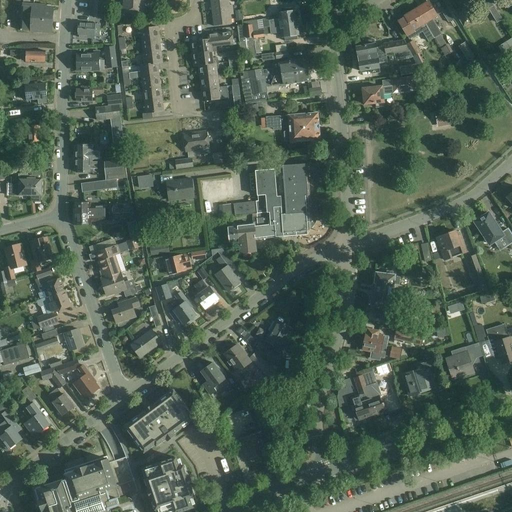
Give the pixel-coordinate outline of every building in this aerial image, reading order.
[(12,0),(12,18),(22,17),(21,31),(52,33),(53,8),(34,7),(35,0),(12,0)] [(143,15),(144,0),(139,0),(119,0),(119,2),(122,2),(121,13),(143,15)] [(209,0),(211,12),(232,10),(231,5),(229,5),(227,0),(209,0)] [(494,5),(490,0),(475,0),(479,5),(484,2),(488,9),(494,5)] [(101,18),(101,10),(103,10),(104,1),(95,1),(94,18),(101,18)] [(423,6),(417,10),(434,39),(441,35),(432,19),(437,16),(429,3),(428,3),(427,1),(421,4),(423,6)] [(463,28),(473,22),(463,6),(454,12),(463,28)] [(268,18),(262,19),(263,28),(298,23),(296,11),(293,11),(293,7),(281,9),(281,13),(278,13),(279,19),(269,20),(268,18)] [(232,10),(211,12),(213,26),(231,24),(230,15),(232,14),(232,10)] [(405,17),(406,18),(400,22),(410,39),(423,31),(429,41),(434,39),(417,10),(405,17)] [(453,20),(447,10),(442,13),(448,23),(453,20)] [(78,36),(94,37),(99,37),(100,25),(79,23),(78,36)] [(297,40),(297,36),(299,35),(298,23),(263,28),(260,28),(260,30),(258,30),(253,31),(256,53),(257,53),(257,54),(261,54),(259,40),(265,39),(264,35),(282,33),(282,37),(285,37),(285,41),(297,40)] [(245,36),(245,42),(246,48),(247,54),(256,53),(253,31),(258,30),(258,24),(244,26),(245,36)] [(141,41),(159,39),(157,27),(139,29),(141,41)] [(208,40),(210,40),(211,47),(215,46),(233,44),(231,31),(207,35),(208,40)] [(161,51),(159,39),(141,41),(143,53),(161,51)] [(208,40),(190,42),(191,54),(211,52),(216,51),(215,46),(211,47),(210,40),(208,40)] [(357,47),(359,60),(386,55),(385,47),(376,48),(375,44),(374,40),(366,41),(367,46),(357,47)] [(385,47),(386,55),(410,51),(405,41),(385,44),(385,47)] [(420,53),(413,41),(407,44),(413,56),(420,53)] [(115,47),(103,49),(105,65),(116,64),(115,47)] [(18,51),(18,55),(21,55),(21,60),(27,60),(27,62),(45,63),(45,61),(46,60),(47,57),(45,56),(45,51),(18,51)] [(94,55),(77,54),(77,71),(99,71),(100,51),(94,51),(94,55)] [(162,63),(161,51),(143,53),(144,64),(144,65),(157,63),(157,64),(162,63)] [(276,59),(288,58),(288,51),(275,53),(276,59)] [(211,52),(191,54),(193,67),(198,66),(216,63),(216,64),(218,64),(217,58),(212,58),(211,52)] [(386,55),(359,60),(361,72),(371,70),(372,74),(380,73),(379,69),(380,69),(379,64),(388,63),(386,55)] [(273,76),(309,70),(307,59),(304,60),(304,59),(280,63),(281,68),(263,71),(262,69),(242,73),(244,80),(273,75),(273,76)] [(158,76),(157,64),(157,63),(144,65),(144,64),(139,65),(140,72),(123,74),(124,80),(130,79),(141,78),(158,76)] [(198,66),(199,78),(217,76),(216,69),(219,69),(218,64),(216,64),(216,63),(198,66)] [(416,73),(415,66),(400,68),(402,76),(416,73)] [(311,80),(309,70),(273,76),(273,75),(244,80),(242,80),(246,105),(268,101),(266,88),(307,81),(311,80)] [(141,78),(142,89),(160,87),(158,76),(141,78)] [(217,76),(199,78),(201,90),(219,87),(217,76)] [(383,102),(382,96),(400,94),(399,89),(415,88),(414,77),(398,79),(398,80),(390,81),(383,82),(384,87),(362,89),(364,104),(375,103),(375,108),(382,107),(382,102),(383,102)] [(46,84),(25,85),(27,100),(38,99),(38,104),(47,103),(46,99),(47,99),(46,84)] [(239,85),(232,86),(233,97),(240,96),(239,85)] [(219,87),(201,90),(202,102),(229,99),(227,86),(219,87)] [(103,87),(99,87),(85,87),(85,90),(77,90),(77,102),(93,102),(93,94),(103,94),(103,87)] [(161,99),(160,87),(142,89),(144,101),(161,99)] [(121,95),(118,96),(107,97),(108,105),(122,103),(121,95)] [(163,111),(161,99),(144,101),(145,114),(163,111)] [(423,100),(424,112),(432,111),(431,99),(423,100)] [(119,106),(97,108),(99,121),(112,119),(116,161),(105,162),(106,175),(106,180),(127,177),(126,174),(125,161),(126,161),(119,106)] [(435,111),(436,117),(438,127),(450,125),(447,109),(435,111)] [(281,129),(290,128),(291,143),(320,141),(318,114),(280,116),(266,117),(267,129),(273,128),(273,130),(281,130),(281,129)] [(251,121),(240,120),(239,134),(250,134),(251,121)] [(40,126),(25,127),(26,135),(30,135),(30,142),(41,142),(40,126)] [(210,154),(210,149),(207,132),(195,133),(198,157),(201,156),(201,155),(210,154)] [(188,158),(198,157),(195,133),(183,135),(185,152),(187,152),(188,158)] [(77,153),(77,159),(93,159),(100,159),(100,152),(93,152),(93,145),(77,146),(77,147),(75,149),(75,152),(77,153)] [(212,154),(214,165),(230,162),(227,151),(212,154)] [(176,170),(193,167),(192,158),(175,161),(176,170)] [(93,159),(77,159),(77,165),(75,167),(75,169),(77,171),(77,173),(93,173),(93,169),(95,169),(97,169),(97,162),(93,162),(93,159)] [(308,235),(308,231),(311,229),(313,226),(317,219),(318,215),(318,211),(316,208),(314,204),(311,201),(309,197),(308,195),(306,164),(283,166),(283,167),(276,167),(277,170),(268,171),(260,172),(260,171),(255,171),(257,196),(258,196),(258,201),(233,203),(234,215),(256,214),(258,225),(255,226),(255,225),(237,227),(238,242),(240,241),(241,253),(256,252),(255,240),(256,240),(256,239),(308,235)] [(153,182),(152,174),(143,176),(144,183),(153,182)] [(8,195),(32,196),(32,176),(28,176),(28,175),(19,175),(19,185),(8,185),(8,195)] [(32,176),(32,196),(32,201),(41,201),(41,196),(42,196),(42,179),(36,179),(36,176),(32,176)] [(118,187),(117,179),(93,182),(95,190),(118,187)] [(191,179),(161,183),(162,189),(168,189),(170,201),(194,197),(191,179)] [(107,206),(91,206),(91,203),(74,203),(74,214),(107,214),(107,206)] [(228,215),(227,204),(219,205),(220,216),(228,215)] [(477,221),(475,222),(490,244),(503,235),(509,245),(511,242),(511,234),(508,229),(502,233),(489,213),(482,217),(481,216),(476,219),(477,221)] [(107,214),(74,214),(74,225),(91,225),(91,221),(107,221),(107,220),(107,214)] [(238,242),(237,227),(228,228),(229,243),(238,242)] [(455,232),(441,236),(435,238),(443,260),(465,252),(461,241),(458,241),(455,232)] [(140,239),(138,233),(129,236),(131,241),(137,239),(140,239)] [(46,238),(32,242),(37,260),(31,261),(34,272),(41,270),(39,262),(52,259),(46,238)] [(137,239),(131,241),(127,243),(129,251),(140,247),(137,239)] [(20,245),(7,249),(11,266),(5,268),(8,280),(15,278),(13,269),(25,266),(20,245)] [(150,247),(151,256),(160,254),(159,245),(150,247)] [(105,260),(115,256),(121,255),(118,246),(99,252),(101,259),(104,258),(105,260)] [(231,261),(223,250),(218,253),(227,265),(231,261)] [(192,261),(202,259),(201,252),(191,253),(192,261)] [(438,252),(432,254),(434,260),(440,258),(438,252)] [(163,260),(167,275),(187,270),(192,269),(188,253),(163,260)] [(483,273),(476,255),(467,258),(474,277),(483,273)] [(101,271),(104,279),(107,278),(121,273),(115,256),(105,260),(104,258),(101,259),(98,260),(102,270),(104,269),(104,270),(101,271)] [(228,266),(215,276),(228,293),(241,283),(228,266)] [(208,276),(202,268),(197,272),(203,280),(208,276)] [(50,269),(37,273),(38,279),(52,274),(50,269)] [(377,284),(376,289),(384,290),(383,293),(392,294),(393,285),(399,286),(400,279),(394,278),(394,277),(391,277),(392,271),(387,270),(386,276),(377,275),(377,276),(375,276),(374,282),(375,282),(375,284),(377,284)] [(107,296),(123,291),(125,297),(138,293),(137,292),(141,290),(140,285),(135,287),(133,279),(124,283),(121,273),(107,278),(104,279),(101,279),(107,296)] [(41,300),(65,291),(61,278),(38,287),(41,293),(39,293),(41,300)] [(209,288),(208,289),(202,281),(195,286),(201,294),(197,297),(205,309),(218,299),(209,288)] [(1,285),(3,296),(10,295),(7,283),(1,285)] [(172,298),(167,284),(155,288),(160,302),(172,298)] [(384,290),(376,289),(375,298),(374,298),(374,299),(372,299),(371,305),(373,305),(373,307),(390,309),(392,294),(383,293),(384,290)] [(41,300),(37,301),(39,305),(41,307),(45,306),(48,314),(56,312),(71,306),(65,291),(41,300)] [(192,322),(190,320),(196,316),(190,309),(192,307),(181,292),(177,296),(183,304),(170,314),(176,322),(180,319),(184,324),(185,324),(187,326),(192,322)] [(482,304),(487,302),(486,299),(494,297),(493,293),(486,295),(480,297),(482,304)] [(136,299),(127,302),(129,306),(113,312),(117,323),(136,317),(133,309),(139,307),(136,299)] [(455,305),(458,312),(465,310),(463,302),(455,305)] [(162,326),(155,306),(149,308),(156,328),(162,326)] [(48,314),(38,318),(42,328),(60,321),(56,312),(48,314)] [(259,331),(262,326),(256,322),(253,328),(259,331)] [(281,349),(292,331),(276,322),(265,340),(281,349)] [(511,344),(510,337),(509,338),(506,326),(486,332),(492,352),(498,350),(502,364),(511,361),(511,344)] [(239,334),(247,337),(249,331),(242,328),(239,334)] [(366,334),(365,342),(387,346),(389,337),(378,335),(379,332),(368,329),(367,334),(366,334)] [(83,347),(80,336),(81,336),(78,330),(63,335),(67,347),(69,346),(71,352),(83,347)] [(131,346),(140,358),(161,343),(152,330),(131,346)] [(394,339),(421,346),(423,336),(396,330),(394,339)] [(42,335),(44,341),(58,336),(56,331),(42,335)] [(57,338),(35,345),(37,351),(59,343),(57,338)] [(266,353),(262,359),(276,367),(282,357),(269,349),(270,349),(259,342),(256,348),(266,353)] [(385,354),(387,346),(365,342),(363,349),(372,351),(372,353),(380,355),(380,352),(385,354)] [(465,347),(467,353),(446,360),(453,381),(474,374),(472,367),(476,358),(483,356),(478,343),(465,347)] [(26,344),(0,352),(5,367),(31,359),(26,344)] [(224,354),(237,372),(250,363),(237,345),(224,354)] [(388,357),(387,362),(391,363),(408,358),(405,350),(391,347),(389,357),(388,357)] [(274,370),(262,359),(256,352),(249,359),(272,380),(274,378),(276,380),(278,377),(277,375),(278,374),(274,370)] [(51,368),(62,365),(61,360),(57,361),(56,355),(49,357),(51,363),(49,363),(51,368)] [(429,367),(432,375),(439,373),(435,359),(416,365),(418,371),(402,376),(409,397),(430,390),(423,369),(429,367)] [(78,361),(56,368),(61,375),(77,370),(76,368),(80,367),(78,361)] [(22,370),(38,366),(37,362),(21,366),(22,370)] [(201,372),(208,381),(203,385),(210,395),(216,391),(218,393),(229,385),(213,363),(201,372)] [(85,377),(75,384),(86,398),(99,388),(92,379),(94,378),(84,366),(79,370),(85,377)] [(54,368),(40,372),(43,381),(52,378),(60,389),(66,383),(54,368)] [(373,372),(365,375),(368,383),(361,385),(363,391),(361,391),(362,395),(364,395),(371,416),(383,412),(383,411),(385,410),(383,404),(381,405),(378,397),(371,399),(369,392),(369,393),(367,387),(377,384),(373,372)] [(358,420),(371,416),(364,395),(362,395),(361,391),(363,391),(361,385),(368,383),(365,375),(354,379),(359,396),(352,398),(354,405),(356,412),(352,413),(355,421),(358,420)] [(29,387),(22,392),(31,404),(38,399),(29,387)] [(64,394),(62,396),(58,390),(51,395),(56,401),(53,403),(63,415),(74,407),(64,394)] [(177,390),(136,418),(149,439),(193,412),(177,390)] [(34,403),(27,408),(35,418),(25,425),(34,436),(38,432),(39,433),(50,426),(40,413),(41,413),(34,403)] [(19,427),(13,419),(7,411),(2,415),(6,421),(0,425),(0,440),(2,444),(7,451),(21,440),(14,431),(19,427)] [(246,453),(248,453),(249,458),(265,453),(262,443),(266,441),(262,432),(243,439),(245,445),(244,446),(246,453)] [(185,448),(144,461),(158,509),(199,498),(185,448)] [(63,481),(63,480),(35,489),(42,511),(110,511),(109,508),(119,505),(117,498),(113,488),(117,486),(108,459),(65,473),(67,479),(63,481)]
